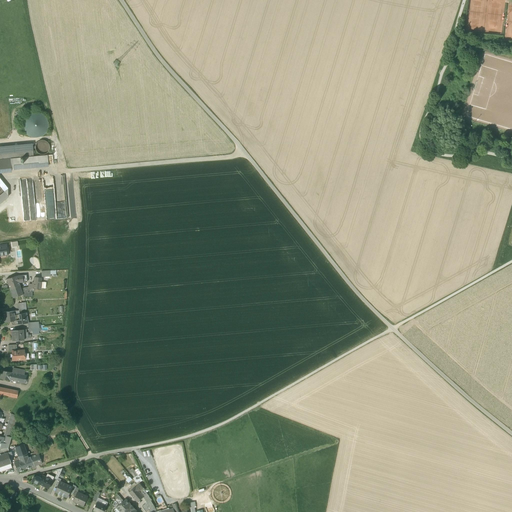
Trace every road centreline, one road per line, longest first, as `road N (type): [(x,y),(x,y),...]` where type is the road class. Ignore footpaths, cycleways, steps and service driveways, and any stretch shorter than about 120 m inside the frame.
road 1 (unclassified): [(511,435),(360,298),(159,57),(121,0)]
road 2 (track): [(511,262),(216,426),(94,456)]
road 3 (track): [(58,171),(69,270),(57,390),(94,456)]
road 4 (track): [(233,138),(9,176)]
